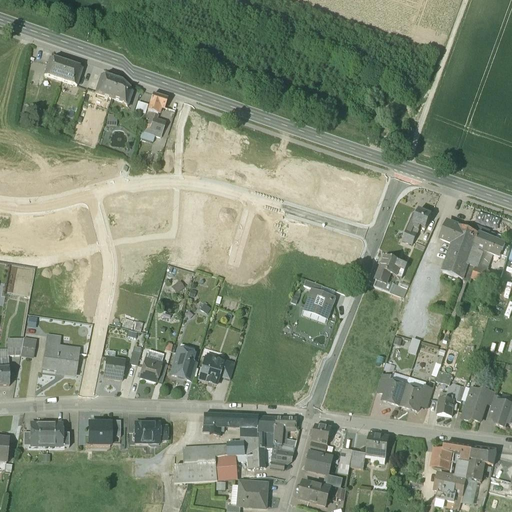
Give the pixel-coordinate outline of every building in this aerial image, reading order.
[(64,72),(49,66),(43,84),(59,89),(64,72)] [(81,77),(64,72),(59,89),(75,95),(81,77)] [(116,89),(100,83),(94,101),(110,106),(116,89)] [(132,94),(116,89),(110,106),(126,112),(132,94)] [(167,101),(152,96),(147,114),(146,120),(154,122),(159,109),(164,110),(167,101)] [(38,117),(31,115),(28,125),(35,127),(38,117)] [(154,122),(146,120),(142,135),(159,140),(164,125),(154,122)] [(432,218),(419,213),(417,218),(413,226),(420,229),(426,232),(432,218)] [(417,218),(413,216),(401,243),(412,248),(414,245),(406,242),(409,236),(413,226),(417,218)] [(459,229),(447,224),(441,242),(453,246),(459,229)] [(420,229),(413,226),(409,236),(416,239),(420,229)] [(479,236),(459,229),(453,246),(442,276),(461,283),(462,283),(464,279),(473,254),(479,236)] [(416,239),(409,236),(406,242),(414,245),(416,239)] [(500,245),(479,236),(473,254),(482,259),(485,251),(497,255),(498,254),(500,245)] [(510,250),(500,245),(498,254),(508,258),(510,250)] [(473,254),(464,279),(473,282),(496,291),(503,273),(497,272),(495,277),(478,271),(482,259),(473,254)] [(401,265),(385,259),(382,266),(381,266),(379,270),(380,271),(379,273),(390,277),(396,279),(401,265)] [(401,265),(396,279),(402,281),(407,268),(401,265)] [(390,277),(379,273),(376,282),(387,286),(387,284),(390,277)] [(396,279),(390,277),(387,284),(393,286),(396,279)] [(473,282),(464,279),(462,283),(461,283),(444,329),(452,332),(467,286),(470,287),(473,282)] [(387,286),(376,282),(374,289),(390,295),(393,286),(387,284),(387,286)] [(323,289),(306,283),(304,289),(311,292),(311,291),(320,295),(323,289)] [(408,292),(393,286),(390,295),(404,301),(408,292)] [(320,295),(311,291),(311,292),(303,314),(327,322),(336,300),(320,295)] [(60,341),(47,339),(45,349),(58,351),(60,341)] [(22,343),(6,343),(7,360),(20,359),(22,343)] [(35,345),(22,343),(20,359),(32,361),(35,345)] [(78,358),(65,356),(65,352),(58,351),(45,349),(44,359),(48,360),(46,373),(64,376),(63,379),(73,380),(75,372),(76,372),(78,358)] [(193,358),(177,353),(170,378),(185,383),(190,366),(193,358)] [(140,357),(132,355),(128,367),(136,369),(140,357)] [(163,359),(148,355),(146,362),(160,367),(163,359)] [(213,360),(207,359),(205,361),(204,361),(198,383),(206,386),(206,387),(212,388),(215,388),(217,380),(222,363),(221,366),(214,364),(213,360)] [(1,362),(1,372),(0,372),(0,389),(8,389),(8,362),(1,362)] [(146,362),(145,362),(139,381),(155,386),(155,385),(160,367),(146,362)] [(124,366),(105,363),(102,382),(121,385),(124,366)] [(222,363),(217,380),(229,384),(234,366),(222,363)] [(196,367),(190,366),(185,383),(191,385),(196,367)] [(166,369),(160,367),(155,385),(161,386),(166,369)] [(452,379),(439,375),(436,385),(449,389),(452,379)] [(382,377),(377,395),(385,397),(389,385),(390,385),(391,380),(382,377)] [(426,383),(424,390),(433,393),(435,386),(426,383)] [(390,385),(389,385),(385,397),(383,404),(400,409),(406,390),(390,385)] [(461,404),(466,391),(467,386),(462,385),(460,391),(457,390),(453,401),(454,401),(454,402),(461,404)] [(422,395),(406,390),(400,409),(417,415),(419,408),(423,395),(422,395)] [(423,395),(419,408),(427,411),(433,393),(424,390),(422,395),(423,395)] [(467,406),(471,393),(466,391),(461,404),(467,406)] [(480,394),(472,392),(471,393),(467,406),(462,422),(469,425),(472,423),(480,425),(486,407),(489,395),(482,393),(480,394)] [(495,397),(489,395),(486,407),(491,409),(492,408),(494,400),(495,397)] [(449,403),(440,401),(437,417),(451,419),(454,402),(454,401),(453,401),(449,400),(449,403)] [(501,402),(494,400),(492,408),(491,409),(490,413),(496,415),(499,405),(500,405),(501,402)] [(511,409),(500,405),(499,405),(496,415),(494,421),(496,425),(495,428),(506,431),(507,427),(511,410),(511,409)] [(210,428),(211,418),(203,418),(203,427),(210,428)] [(231,419),(211,418),(210,428),(214,428),(214,434),(220,435),(220,429),(231,429),(231,419)] [(241,419),(231,419),(231,429),(241,430),(241,420),(241,419)] [(259,420),(241,420),(241,430),(240,440),(260,441),(260,439),(260,432),(259,432),(259,429),(259,420)] [(275,421),(259,420),(259,429),(264,431),(264,436),(270,436),(271,430),(275,430),(275,421)] [(295,421),(275,421),(275,430),(274,441),(274,446),(282,446),(283,430),(295,430),(295,421)] [(119,424),(108,424),(108,427),(109,427),(109,440),(119,440),(119,424)] [(158,427),(135,426),(135,436),(132,438),(131,442),(134,443),(134,446),(158,447),(158,443),(158,430),(158,427)] [(46,428),(30,427),(30,437),(31,437),(31,450),(46,450),(46,428)] [(108,427),(89,427),(89,449),(109,449),(109,440),(109,427),(108,427)] [(61,428),(46,428),(46,450),(61,450),(61,437),(61,428)] [(332,430),(316,428),(312,444),(314,444),(328,448),(332,430)] [(166,430),(158,430),(158,443),(166,444),(166,430)] [(260,439),(260,441),(265,441),(274,441),(275,430),(271,430),(270,436),(264,436),(263,439),(260,439)] [(388,440),(369,437),(366,457),(365,458),(385,461),(388,440)] [(247,457),(252,455),(260,451),(260,441),(240,440),(240,445),(244,445),(244,457),(247,457)] [(265,441),(260,441),(260,451),(252,455),(256,462),(256,471),(266,471),(265,441)] [(328,448),(314,444),(312,456),(325,459),(328,448)] [(217,483),(216,460),(227,458),(226,445),(184,447),(183,464),(174,464),(173,486),(189,485),(217,483)] [(240,445),(226,445),(227,458),(244,457),(244,445),(240,445)] [(472,451),(445,447),(443,454),(443,455),(450,456),(463,458),(470,459),(472,451)] [(497,454),(472,451),(470,459),(470,460),(469,465),(466,483),(480,486),(484,467),(493,468),(497,454)] [(352,454),(342,452),(338,475),(348,477),(352,454)] [(443,454),(435,453),(433,469),(448,471),(450,456),(443,455),(443,454)] [(275,466),(280,466),(280,462),(292,464),(294,456),(277,454),(275,466)] [(366,457),(352,454),(350,470),(363,472),(365,458),(366,457)] [(325,459),(312,456),(307,473),(322,477),(327,478),(332,461),(325,459)] [(237,460),(216,460),(217,483),(239,482),(237,460)] [(461,463),(459,463),(456,480),(466,483),(469,465),(461,463)] [(456,480),(438,476),(435,492),(463,498),(466,483),(456,480)] [(333,480),(327,478),(322,477),(321,483),(331,486),(333,480)] [(329,492),(304,485),(299,502),(325,509),(329,492)] [(267,487),(250,486),(249,490),(239,489),(238,508),(238,509),(240,509),(266,511),(267,487)] [(481,511),(486,500),(473,496),(470,508),(480,511),(481,511)]
